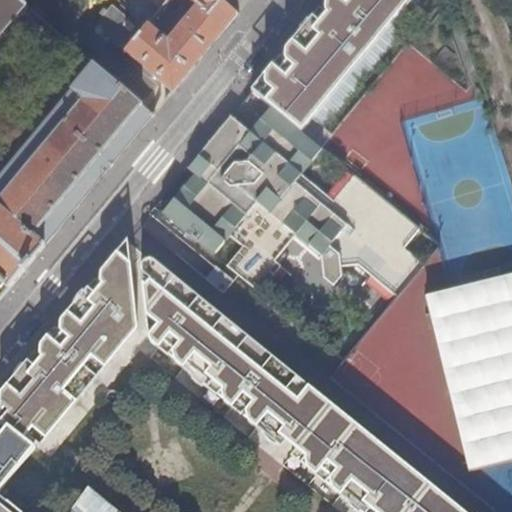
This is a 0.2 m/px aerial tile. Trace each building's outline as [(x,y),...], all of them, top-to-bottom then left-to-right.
[(0,0),(0,34),(17,15),(85,74),(16,157),(0,175),(0,280),(8,288),(30,263),(34,258),(43,248),(87,194),(152,116),(74,50),(16,0),(0,0)] [(186,0),(196,8),(167,43),(145,25),(123,51),(172,92),(190,69),(236,14),(219,0),(186,0)] [(148,0),(159,9),(166,0),(148,0)] [(301,133),(411,0),(326,0),(269,69),(251,91),(301,133)] [(112,41),(123,51),(145,25),(130,11),(124,18),(109,5),(103,12),(100,9),(95,14),(99,17),(95,22),(115,38),(112,41)] [(445,69),(454,58),(443,48),(434,60),(445,69)] [(301,133),(251,91),(248,95),(267,110),(298,137),(301,133)] [(325,201),(298,179),(319,153),(298,137),(267,110),(246,136),(227,120),(185,170),(193,177),(174,200),(169,199),(168,199),(166,200),(165,202),(165,204),(165,207),(166,209),(161,215),(212,256),(227,238),(241,248),(225,267),(265,299),(285,275),(272,264),(293,240),(318,259),(320,283),(329,291),(338,281),(337,271),(356,268),(369,279),(363,287),(388,308),(421,268),(401,252),(417,234),(346,175),(325,201)] [(0,175),(16,157),(9,151),(0,161),(0,175)] [(136,332),(127,243),(115,259),(50,336),(0,396),(0,423),(7,429),(32,449),(35,447),(39,450),(136,332)] [(315,396),(172,279),(167,285),(153,274),(154,272),(155,268),(154,267),(153,265),(151,263),(147,261),(144,262),(141,264),(139,266),(139,268),(139,270),(139,273),(141,276),(144,279),(145,285),(140,285),(148,343),(275,445),(315,396)] [(511,277),(424,299),(467,475),(511,463),(511,277)] [(314,476),(353,427),(315,396),(275,445),(281,450),(285,445),(295,453),(291,458),(314,476)] [(457,511),(353,427),(314,476),(357,511),(457,511)] [(0,493),(34,451),(32,449),(7,429),(0,436),(0,493)] [(113,511),(88,492),(73,511),(113,511)] [(0,511),(11,511),(0,503),(0,511)]
